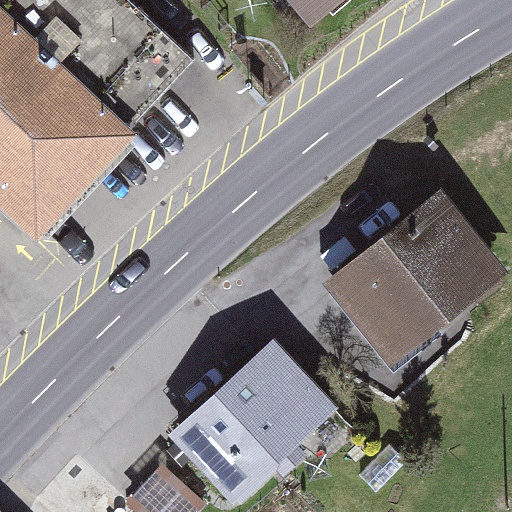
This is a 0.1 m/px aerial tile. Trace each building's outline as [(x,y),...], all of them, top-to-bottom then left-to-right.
[(5,0),(0,6),(0,7),(131,128),(192,62),(124,0),(5,0)] [(286,0),(311,29),(345,0),(286,0)] [(0,208),(37,243),(138,136),(131,128),(0,7),(0,208)] [(442,190),(323,285),(391,370),(510,274),(442,190)] [(276,341),(169,436),(228,502),(335,407),(276,341)]
